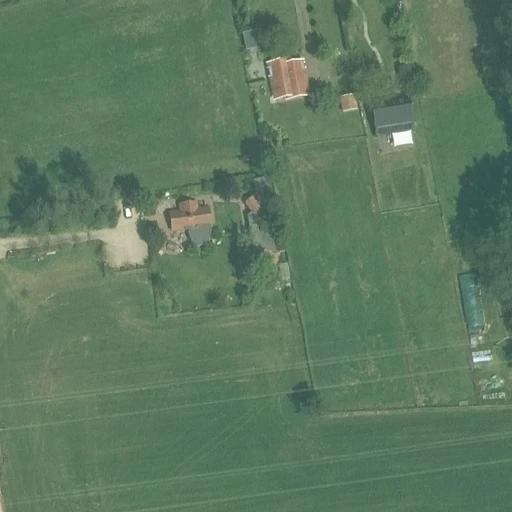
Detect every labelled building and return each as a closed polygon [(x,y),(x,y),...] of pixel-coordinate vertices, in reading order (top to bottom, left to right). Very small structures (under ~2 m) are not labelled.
[(264,65),(272,103),(283,100),(284,103),(310,98),(303,61),(290,64),(290,59),(264,65)] [(399,69),(401,86),(411,85),(409,67),(399,69)] [(354,94),(339,97),(342,112),(357,109),(354,94)] [(411,122),(408,98),(370,104),(374,128),(411,122)] [(268,205),(261,195),(260,193),(255,196),(245,203),(252,214),(247,217),(254,251),(260,253),(258,265),(275,269),(278,256),(275,255),(266,207),(268,205)] [(209,231),(209,227),(207,210),(196,211),(196,205),(179,208),(180,213),(170,214),(173,231),(188,229),(188,234),(189,236),(190,238),(191,241),(193,244),(196,246),(196,247),(197,247),(198,247),(200,246),(202,244),(204,243),(205,242),(206,240),(207,239),(208,237),(209,235),(209,233),(209,231)]
